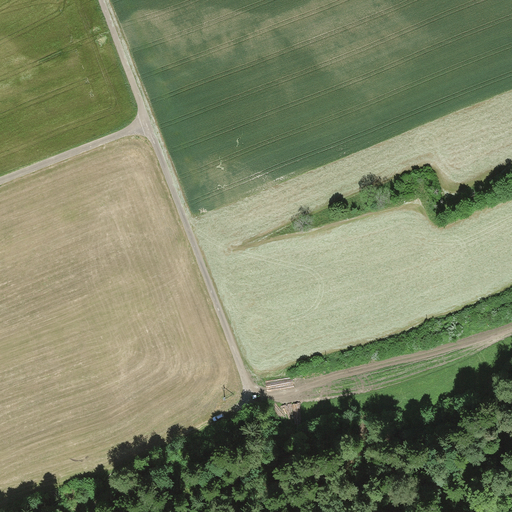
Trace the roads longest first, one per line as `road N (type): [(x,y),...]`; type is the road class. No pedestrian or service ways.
road 1 (track): [(103,0),(251,400)]
road 2 (track): [(251,400),(355,386),(511,331)]
road 3 (track): [(88,511),(117,472),(251,400)]
road 4 (track): [(0,182),(149,124)]
